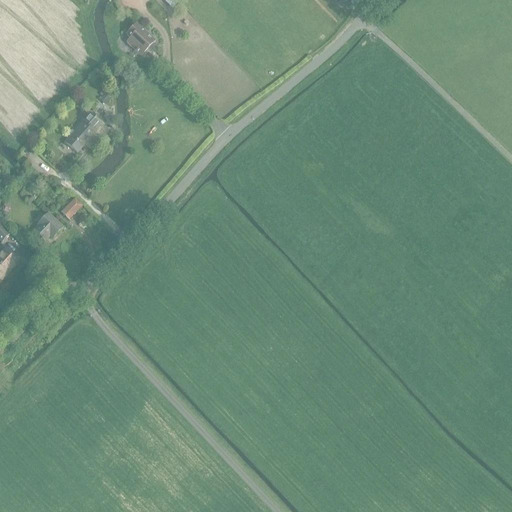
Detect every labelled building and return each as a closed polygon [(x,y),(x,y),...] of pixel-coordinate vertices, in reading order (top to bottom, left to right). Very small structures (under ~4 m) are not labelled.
[(145,49),(153,41),(136,25),(127,36),(130,40),(127,44),(141,57),(147,50),(145,49)] [(107,108),(114,100),(109,96),(102,103),(107,108)] [(94,132),(101,125),(89,115),(82,123),(84,124),(66,144),(77,154),(96,134),(94,132)] [(61,213),(70,221),(83,207),(75,199),(61,213)] [(38,227),(33,232),(45,243),(50,238),(52,240),(63,229),(48,215),(37,226),(38,227)] [(0,226),(0,241),(2,243),(9,235),(0,226)] [(0,284),(20,263),(5,249),(0,255),(0,284)]
